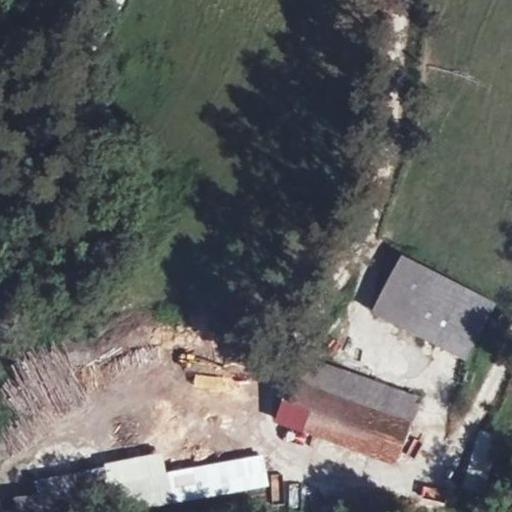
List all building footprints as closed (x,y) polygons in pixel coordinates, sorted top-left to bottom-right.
[(495,302),(398,255),(369,315),(466,362),(495,302)] [(409,426),(419,400),(302,358),(292,383),(409,426)] [(396,463),(409,426),(292,383),(278,421),(396,463)] [(119,511),(245,489),(240,460),(41,497),(43,511),(119,511)] [(40,511),(40,498),(9,499),(9,511),(40,511)]
